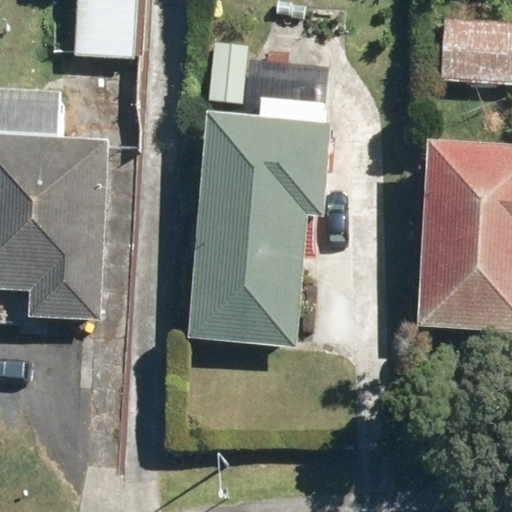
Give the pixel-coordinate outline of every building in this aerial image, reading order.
[(143,0),(82,0),(80,60),(141,62),(143,0)] [(511,26),(453,24),(450,83),(511,85),(511,26)] [(253,50),(220,48),(217,103),(251,104),(253,50)] [(0,314),(113,319),(114,294),(127,294),(129,228),(116,228),(119,141),(73,139),(75,94),(1,91),(0,125),(0,314)] [(270,104),(269,124),(224,120),(204,339),(308,348),(320,216),(333,217),(341,130),(328,129),(329,109),(270,104)] [(511,148),(444,143),(432,329),(511,334),(511,148)]
